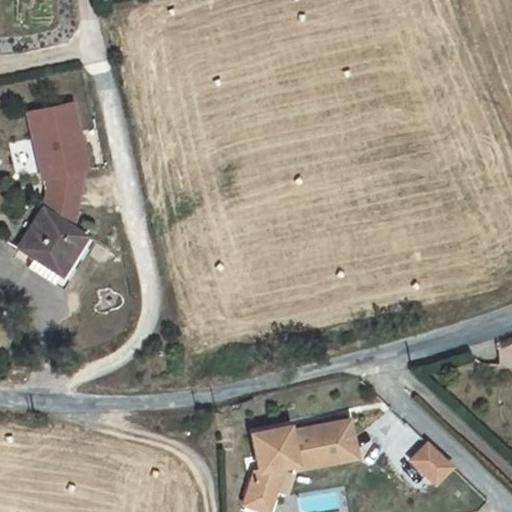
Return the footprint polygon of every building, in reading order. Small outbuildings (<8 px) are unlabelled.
[(44,209),(72,228),(82,169),(86,169),(72,103),(28,113),(41,178),(44,177),(47,192),(44,209)] [(85,236),(72,228),(44,209),(42,208),(17,248),(32,259),(60,276),(85,236)] [(85,236),(60,276),(32,259),(27,266),(62,289),(93,241),(85,236)] [(352,437),(348,420),(280,433),(279,428),(251,434),(258,470),(254,471),(250,486),(273,494),(282,467),(295,464),(296,469),(350,458),(346,438),(352,437)] [(433,482),(450,465),(426,443),(410,460),(433,482)] [(273,494),(250,486),(243,504),(267,511),(273,494)]
